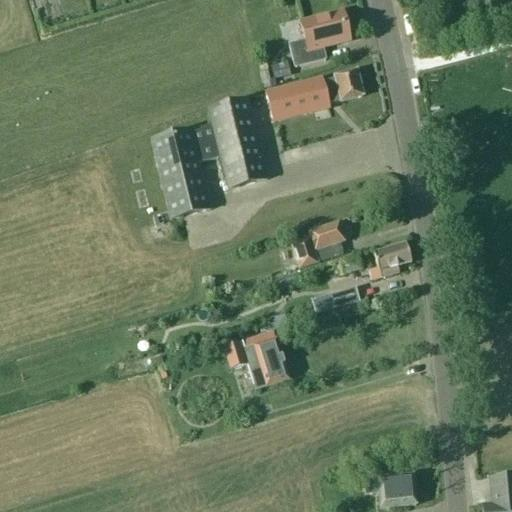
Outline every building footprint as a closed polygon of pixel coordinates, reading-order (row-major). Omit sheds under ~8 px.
[(349,43),(342,14),(301,25),(305,42),(289,46),(294,70),(326,62),(323,50),(349,43)] [(269,81),(265,63),(257,65),(259,75),(260,75),(263,90),(275,88),(274,81),(272,81),(269,81)] [(269,68),(272,81),(274,81),(289,78),(286,65),(269,68)] [(266,95),(267,98),(274,125),(330,111),(329,108),(342,104),(343,105),(364,100),(357,72),(335,78),(336,81),(324,84),(323,81),(266,95)] [(208,113),(212,128),(152,143),(171,223),(210,213),(199,166),(220,161),(228,193),(267,183),(248,103),(208,113)] [(315,253),(344,243),(339,226),(309,235),(311,241),(291,247),(299,272),(319,266),(315,253)] [(399,270),(412,266),(405,246),(374,256),(382,281),(400,275),(399,270)] [(342,278),(362,272),(358,261),(339,267),(342,278)] [(297,286),(295,279),(279,284),(281,290),(297,286)] [(326,298),(310,302),(314,318),(330,313),(326,298)] [(284,317),(263,322),(266,334),(287,328),(284,317)] [(288,383),(275,342),(274,342),(272,335),(222,351),(229,373),(246,368),(255,393),(288,383)] [(380,511),(416,507),(412,477),(377,481),(363,482),(365,498),(379,496),(380,511)] [(511,511),(511,477),(490,480),(492,507),(482,508),(482,511),(511,511)]
